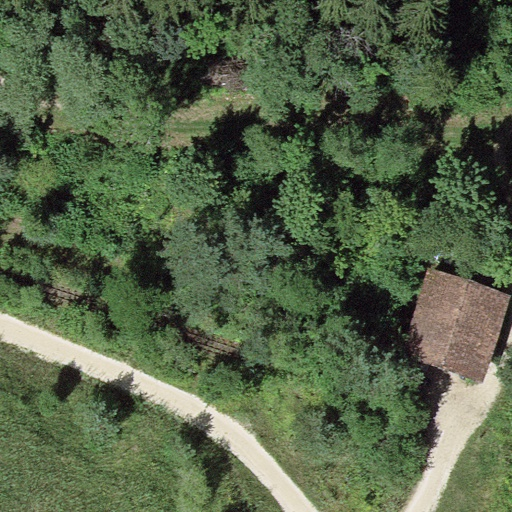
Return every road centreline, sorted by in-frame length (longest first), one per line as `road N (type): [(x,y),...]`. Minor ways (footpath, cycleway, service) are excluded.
road 1 (track): [(0,326),(234,433),(300,511)]
road 2 (track): [(417,511),(465,410),(487,394),(511,339)]
